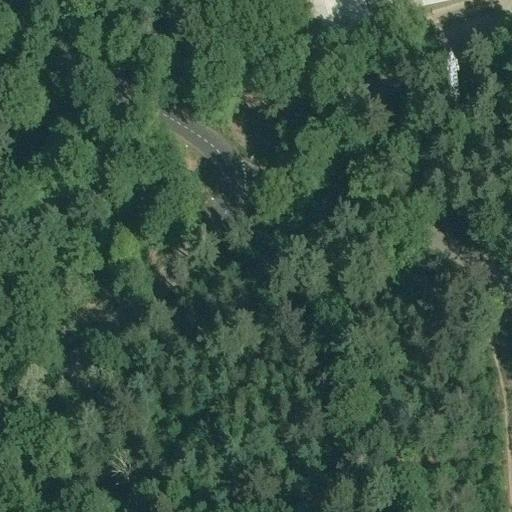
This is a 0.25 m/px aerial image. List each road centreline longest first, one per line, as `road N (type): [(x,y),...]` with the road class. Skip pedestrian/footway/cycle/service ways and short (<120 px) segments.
road 1 (unclassified): [(0,442),(216,227),(232,181)]
road 2 (unclassified): [(232,181),(211,142),(0,18)]
road 3 (unclassified): [(282,179),(304,147),(370,99),(429,69),(511,44)]
road 4 (unclassified): [(511,290),(319,184),(282,179)]
